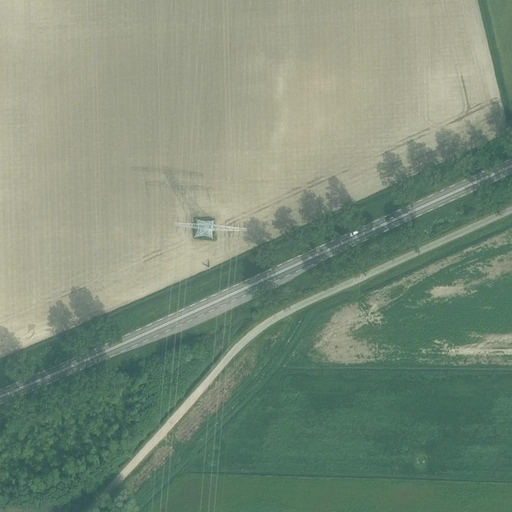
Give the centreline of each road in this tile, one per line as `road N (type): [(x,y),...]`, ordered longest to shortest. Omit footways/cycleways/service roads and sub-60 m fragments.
road 1 (primary): [(0,397),(511,166)]
road 2 (unclassified): [(201,389),(239,345),(279,316),(511,209)]
road 3 (track): [(88,511),(201,389)]
